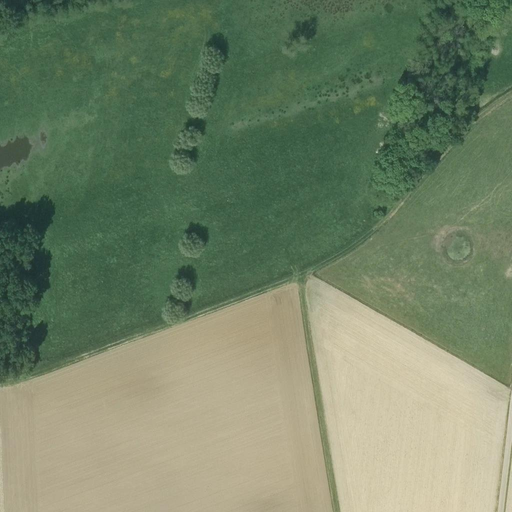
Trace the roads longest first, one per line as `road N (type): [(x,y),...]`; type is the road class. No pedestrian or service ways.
road 1 (track): [(0,370),(59,360),(309,273),(360,245),(471,119),(511,90)]
road 2 (track): [(334,511),(297,277)]
